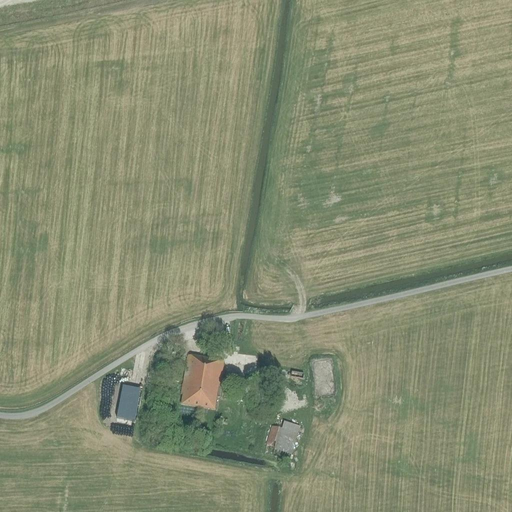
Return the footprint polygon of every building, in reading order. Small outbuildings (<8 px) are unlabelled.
[(220,388),(224,362),(187,356),(181,395),(182,395),(181,405),(215,411),(217,398),(219,398),(221,388),(220,388)] [(178,383),(182,363),(172,361),(169,381),(178,383)] [(236,389),(238,378),(229,377),(227,387),(236,389)] [(137,420),(142,390),(129,388),(123,417),(137,420)] [(290,461),(300,427),(283,423),(281,430),(271,427),(263,454),(290,461)]
